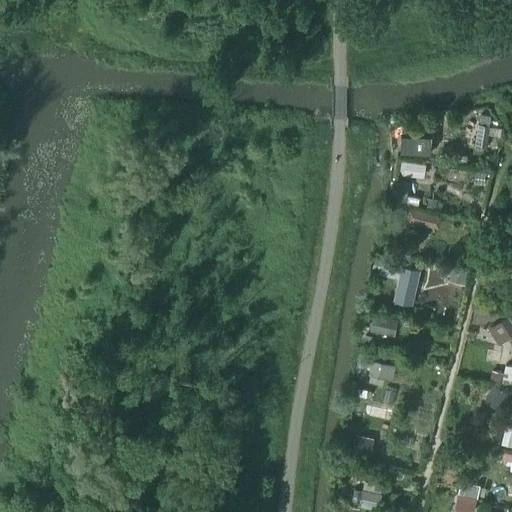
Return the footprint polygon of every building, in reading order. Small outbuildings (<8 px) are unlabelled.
[(405,173),(426,172),(425,160),(404,161),(405,173)] [(412,205),(409,219),(440,227),(443,213),(412,205)] [(417,270),(401,266),(393,300),(409,303),(417,270)] [(396,334),(398,315),(374,312),(372,331),(396,334)] [(511,316),(511,315),(490,323),(497,341),(511,335),(511,316)] [(395,376),(396,361),(372,359),(371,374),(395,376)] [(368,399),(366,416),(392,419),(394,403),(368,399)] [(359,433),(356,444),(371,447),(374,436),(359,433)] [(511,449),(506,448),(503,459),(511,461),(511,449)] [(462,479),(460,491),(479,495),(481,482),(462,479)] [(364,487),(361,504),(380,508),(383,491),(364,487)] [(455,510),(468,511),(475,511),(477,499),(457,497),(455,510)]
